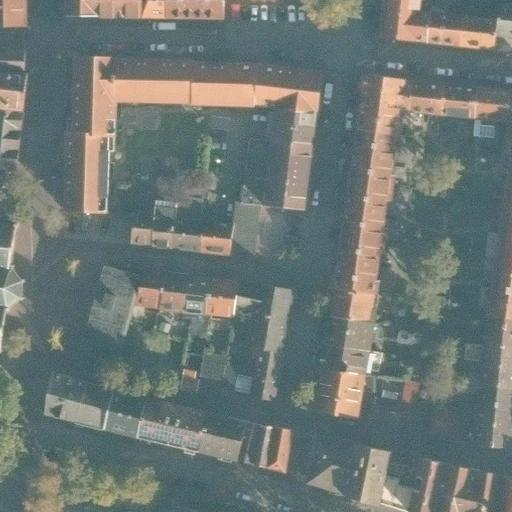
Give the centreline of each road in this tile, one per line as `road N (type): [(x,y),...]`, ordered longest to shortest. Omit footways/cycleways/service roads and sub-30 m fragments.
road 1 (residential): [(332,511),(26,429)]
road 2 (residential): [(44,35),(350,45)]
road 3 (residential): [(50,249),(317,278)]
road 4 (residential): [(293,418),(45,358)]
road 5 (residential): [(317,278),(350,45)]
road 6 (residential): [(511,463),(293,418)]
road 7 (residential): [(44,35),(39,153),(50,249)]
road 8 (residential): [(350,45),(511,66)]
road 9 (residential): [(293,418),(317,278)]
